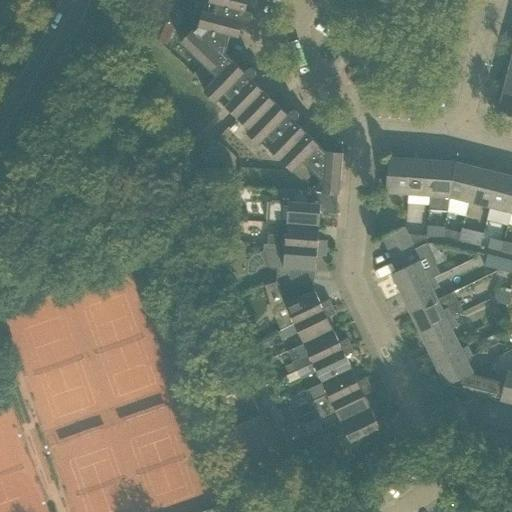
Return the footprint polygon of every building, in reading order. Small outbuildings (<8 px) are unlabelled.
[(209,0),(207,10),(203,9),(198,27),(204,28),(203,33),(200,36),(193,29),(180,42),(203,64),(193,74),(206,87),(203,89),(216,102),(224,94),(230,100),(226,106),(252,79),(254,77),(256,73),(254,69),(250,68),(247,69),(240,76),(235,70),(238,66),(231,60),(228,64),(222,58),(226,54),(225,53),(230,36),(238,37),(240,29),(235,27),(237,19),(245,22),(249,22),(252,20),(253,17),(252,13),(249,11),(245,10),(247,0),(209,0)] [(503,91),(511,93),(511,71),(508,70),(503,91)] [(226,106),(230,110),(233,112),(237,117),(263,90),(259,86),(252,79),(226,106)] [(498,113),(511,116),(511,93),(503,91),(498,113)] [(310,188),(313,191),(337,193),(340,193),(342,158),(343,152),(324,151),(321,154),(316,149),(319,145),(295,122),(297,118),(299,115),(297,111),(293,110),(290,112),(284,118),(278,112),(282,108),(275,102),(249,128),(249,129),(247,130),(246,131),(259,144),(267,136),(273,142),(268,147),(304,182),(314,172),(320,178),(310,188)] [(406,193),(408,194),(410,158),(388,157),(386,192),(406,193)] [(410,158),(408,194),(429,196),(432,160),(410,158)] [(429,196),(450,197),(455,161),(432,160),(429,196)] [(455,161),(450,197),(469,202),(477,167),(455,161)] [(477,167),(469,202),(490,207),(498,172),(477,167)] [(511,175),(498,172),(490,207),(511,212),(511,207),(511,175)] [(278,223),(319,226),(320,212),(336,213),(337,193),(313,191),(313,203),(294,202),(295,189),(279,188),(279,200),(271,200),(271,201),(268,201),(267,222),(278,223)] [(267,244),(326,248),(326,240),(318,239),(319,226),(278,223),(277,235),(267,235),(267,244)] [(427,226),(427,236),(427,237),(443,237),(444,227),(427,226)] [(382,237),(388,248),(397,244),(409,238),(408,235),(405,230),(404,227),(382,237)] [(461,233),(456,232),(445,229),(445,227),(444,227),(443,237),(459,241),(461,233)] [(462,228),(461,233),(459,241),(480,246),(483,233),(462,228)] [(427,243),(427,237),(427,236),(408,235),(409,238),(397,244),(388,248),(393,259),(414,249),(422,246),(427,243)] [(503,241),(490,238),(487,247),(501,251),(503,241)] [(511,243),(503,241),(501,251),(511,253),(511,243)] [(277,270),(276,281),(290,278),(314,279),(315,269),(317,255),(325,256),(326,248),(267,244),(263,243),(262,256),(263,259),(265,263),(268,266),(270,268),(273,269),(277,270)] [(422,246),(414,249),(393,259),(398,270),(391,273),(396,284),(401,294),(434,278),(430,268),(424,271),(419,260),(427,256),(422,246)] [(502,258),(487,255),(484,266),(500,270),(502,258)] [(511,260),(502,258),(500,270),(511,273),(511,260)] [(272,312),(280,330),(331,306),(328,299),(320,303),(314,290),(314,279),(290,278),(276,281),(276,282),(285,301),(274,306),(272,312)] [(401,294),(405,303),(410,313),(438,300),(433,290),(439,287),(434,278),(401,294)] [(493,301),(507,304),(511,293),(496,289),(493,301)] [(410,313),(415,323),(420,333),(453,317),(463,312),(458,302),(442,309),(438,300),(410,313)] [(298,332),(303,343),(333,329),(327,317),(335,313),(331,306),(280,330),(278,331),(282,340),(298,332)] [(420,333),(424,342),(429,352),(456,339),(452,329),(457,326),(453,317),(420,333)] [(333,329),(303,343),(309,355),(286,366),(289,374),(296,370),(350,345),(347,338),(339,342),(333,329)] [(494,335),(485,339),(489,347),(498,343),(494,335)] [(429,352),(434,362),(438,372),(466,359),(472,356),(467,346),(461,348),(456,339),(429,352)] [(317,371),(322,382),(351,368),(345,356),(353,352),(350,345),(296,370),(300,378),(317,371)] [(500,400),(511,402),(511,371),(507,370),(504,382),(496,380),(498,372),(490,370),(492,360),(485,358),(482,368),(479,376),(474,374),(471,374),(473,373),(466,359),(438,372),(445,386),(448,385),(462,388),(461,391),(495,399),(496,397),(500,398),(500,400)] [(322,382),(305,390),(315,410),(369,384),(365,377),(357,381),(351,368),(322,382)] [(273,382),(265,385),(271,397),(278,394),(273,382)] [(341,421),(370,407),(364,395),(372,391),(369,384),(315,410),(319,418),(335,410),(341,421)] [(289,406),(278,411),(284,424),(295,419),(289,406)] [(376,420),(370,407),(341,421),(350,442),(366,434),(374,450),(375,453),(377,459),(399,449),(384,416),(376,420)] [(291,437),(302,432),(296,419),(284,425),(291,437)] [(242,441),(263,439),(262,420),(240,421),(242,441)] [(374,450),(363,455),(367,463),(377,459),(375,453),(374,450)] [(322,471),(309,477),(314,489),(327,483),(322,471)] [(346,511),(341,503),(327,511),(346,511)]
